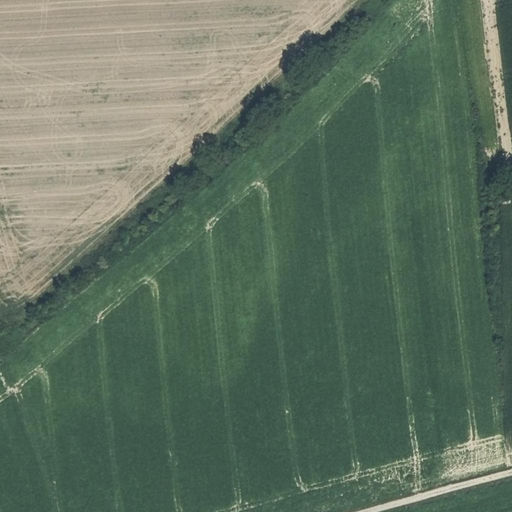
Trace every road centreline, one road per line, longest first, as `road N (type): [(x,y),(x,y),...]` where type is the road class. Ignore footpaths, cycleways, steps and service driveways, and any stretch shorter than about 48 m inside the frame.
road 1 (track): [(52,511),(1,367),(9,334),(372,0)]
road 2 (track): [(511,164),(487,0)]
road 3 (track): [(511,472),(371,511)]
